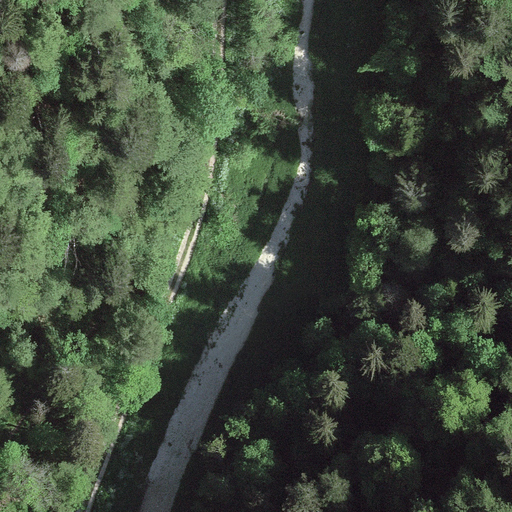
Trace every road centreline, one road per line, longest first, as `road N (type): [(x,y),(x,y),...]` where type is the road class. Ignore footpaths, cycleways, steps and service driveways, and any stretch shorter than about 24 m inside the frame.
road 1 (track): [(84,511),(191,238),(211,142)]
road 2 (track): [(211,142),(150,254),(31,400),(0,456)]
road 3 (track): [(211,142),(217,0)]
road 4 (track): [(511,400),(428,511)]
